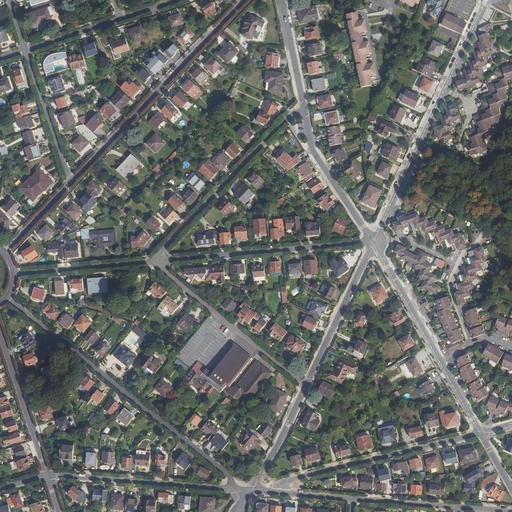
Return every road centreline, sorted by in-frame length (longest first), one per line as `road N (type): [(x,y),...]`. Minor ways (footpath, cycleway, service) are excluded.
road 1 (residential): [(233,488),(227,474),(6,297)]
road 2 (residential): [(373,242),(488,0)]
road 3 (residential): [(70,183),(243,0)]
road 4 (residential): [(480,433),(373,242)]
road 5 (residential): [(373,242),(159,260)]
road 6 (residential): [(480,433),(288,480),(280,492)]
road 7 (residential): [(304,111),(287,117),(159,260)]
road 8 (residential): [(159,260),(306,384)]
road 9 (residential): [(233,488),(49,473)]
road 10 (residential): [(306,384),(373,242)]
road 11 (residential): [(49,473),(0,328)]
road 12 (residential): [(373,242),(313,151),(304,111)]
road 13 (residential): [(159,260),(13,274)]
road 14 (residential): [(27,49),(70,183)]
